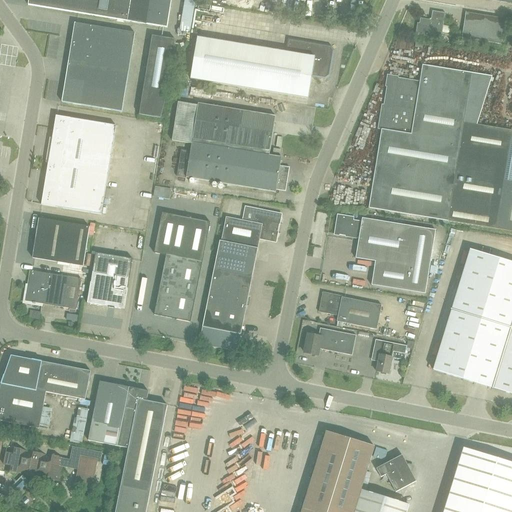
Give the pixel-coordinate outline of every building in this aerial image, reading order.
[(171,0),(28,0),(28,5),(167,28),(171,0)] [(448,26),(443,25),(445,13),(432,11),(431,20),(420,18),(419,25),(417,25),(415,35),(435,38),(435,35),(442,36),(442,33),(447,33),(449,33),(450,32),(451,30),(451,28),(450,27),(448,26)] [(505,19),(485,16),(466,12),(461,38),(464,38),(463,43),(480,46),(481,41),(500,44),(505,19)] [(62,102),(122,112),(135,33),(75,23),(62,102)] [(139,115),(161,118),(165,102),(175,40),(152,36),(139,115)] [(197,38),(190,79),(308,99),(312,75),(325,77),(328,74),(332,51),(329,47),(290,41),(288,53),(197,38)] [(381,130),(369,208),(511,231),(511,130),(477,125),(492,77),(422,65),(420,81),(388,76),(383,110),(381,110),(378,129),(381,130)] [(280,166),(282,157),(269,155),(271,145),(300,150),(315,113),(277,107),(276,116),(198,103),(198,105),(178,102),(172,141),(192,144),(191,151),(181,150),(177,176),(276,193),(276,190),(286,191),(290,167),(280,166)] [(116,126),(56,116),(41,205),(102,215),(116,126)] [(220,241),(214,270),(252,277),(258,249),(260,239),(276,242),(281,214),(256,209),(246,207),(243,220),(226,217),(222,241),(220,241)] [(154,315),(190,322),(210,222),(162,213),(154,253),(166,255),(154,315)] [(435,230),(412,226),(362,218),(362,221),(354,220),(354,217),(337,214),(334,234),(359,238),(356,258),(375,262),(371,285),(425,294),(435,230)] [(89,227),(39,219),(33,258),(83,266),(89,227)] [(511,262),(470,250),(433,370),(511,394),(511,262)] [(96,253),(87,303),(124,309),(132,259),(96,253)] [(81,279),(68,277),(31,270),(26,301),(76,309),(81,279)] [(203,327),(199,344),(237,352),(241,335),(247,306),(248,297),(252,277),(214,270),(203,327)] [(323,292),(319,312),(338,316),(337,322),(377,330),(382,305),(345,298),(345,297),(323,292)] [(304,353),(317,356),(319,349),(352,356),(356,336),(320,328),(319,336),(308,334),(304,353)] [(375,340),(373,351),(380,352),(376,371),(389,374),(393,352),(405,354),(407,346),(375,340)] [(42,361),(11,355),(1,384),(36,391),(36,390),(46,392),(85,400),(91,372),(42,362),(42,361)] [(149,391),(129,388),(100,382),(88,440),(128,448),(115,511),(146,511),(168,405),(147,401),(149,391)] [(0,384),(1,384),(0,386),(0,420),(39,428),(46,392),(36,390),(36,391),(1,384),(0,384)] [(406,511),(409,505),(361,490),(375,447),(326,432),(302,509),(301,511),(406,511)] [(91,488),(96,460),(99,461),(101,454),(71,448),(69,455),(72,455),(70,461),(62,459),(62,457),(9,447),(4,470),(60,482),(63,465),(79,469),(76,485),(91,488)] [(443,511),(511,511),(511,463),(464,448),(456,471),(443,511)] [(396,492),(416,481),(402,455),(376,469),(381,477),(386,475),(396,492)] [(0,493),(0,498),(11,502),(13,497),(0,493)]
